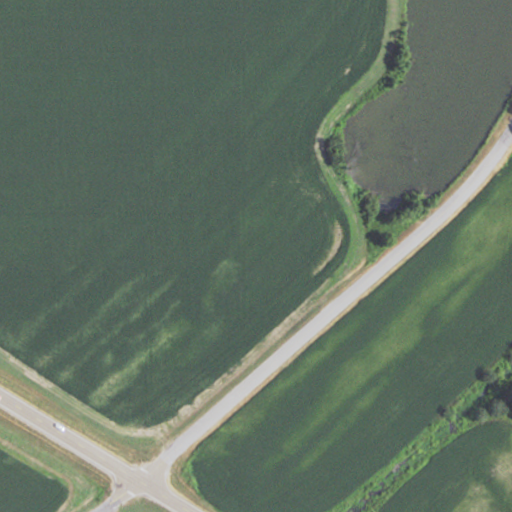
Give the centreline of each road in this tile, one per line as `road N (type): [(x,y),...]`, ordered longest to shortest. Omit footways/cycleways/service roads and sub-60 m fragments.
road 1 (residential): [(93,511),(141,481),(486,166),(511,118)]
road 2 (primary): [(189,511),(0,399)]
